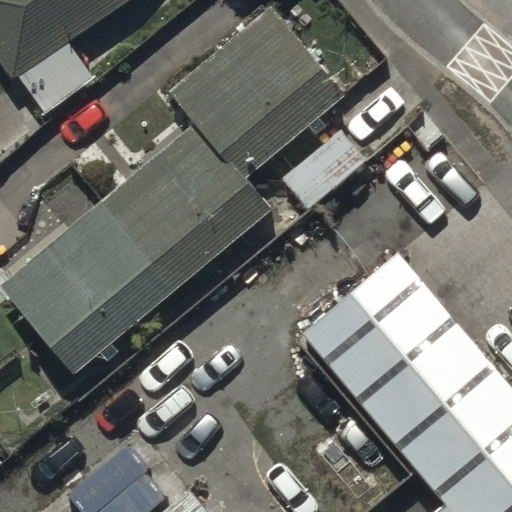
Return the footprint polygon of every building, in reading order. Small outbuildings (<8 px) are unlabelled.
[(0,0),(0,70),(15,92),(22,88),(49,126),(98,91),(72,54),(138,7),(143,0),(0,0)] [(198,138),(3,299),(75,387),(270,226),(247,198),(349,114),(274,23),(172,107),(198,138)] [(371,171),(347,141),(287,188),(311,219),(371,171)] [(511,511),(511,387),(398,253),(301,334),(443,501),(452,511),(511,511)] [(211,511),(192,488),(162,511),(211,511)] [(452,511),(443,501),(430,511),(452,511)]
